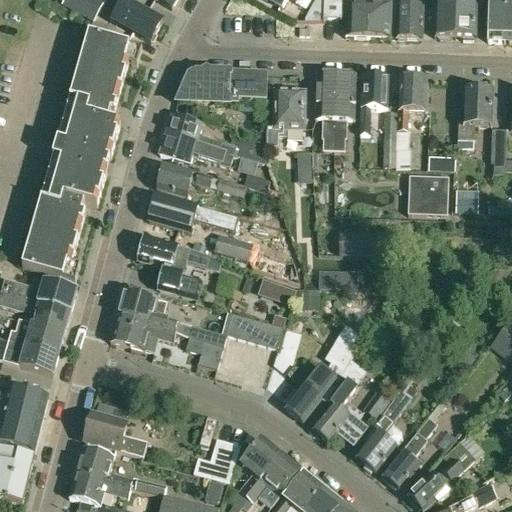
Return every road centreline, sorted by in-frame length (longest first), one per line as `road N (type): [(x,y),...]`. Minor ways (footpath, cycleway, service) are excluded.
road 1 (residential): [(87,362),(257,407),(383,511)]
road 2 (residential): [(87,362),(141,162),(185,44)]
road 3 (residential): [(185,44),(202,51),(511,61)]
road 4 (residential): [(48,511),(87,362)]
